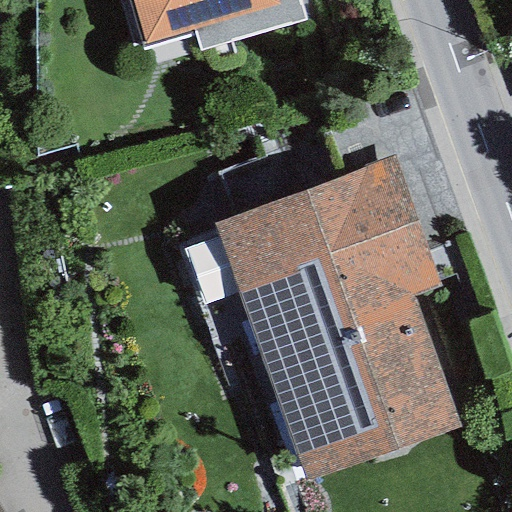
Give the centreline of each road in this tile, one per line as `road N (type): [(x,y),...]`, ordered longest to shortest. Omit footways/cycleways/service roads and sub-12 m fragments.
road 1 (secondary): [(430,0),(511,225)]
road 2 (residential): [(61,511),(7,401),(0,328)]
